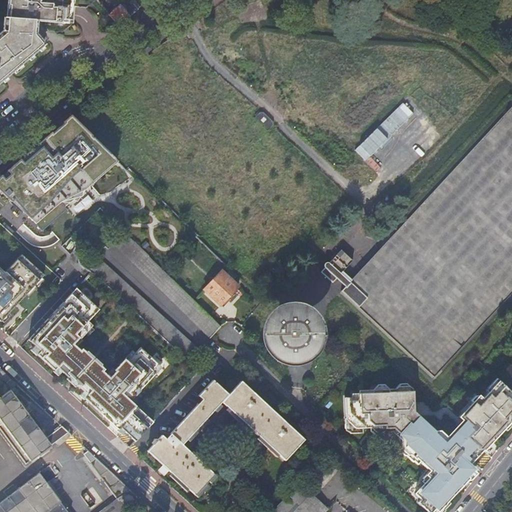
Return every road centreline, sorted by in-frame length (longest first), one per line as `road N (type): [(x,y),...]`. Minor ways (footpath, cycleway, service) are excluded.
road 1 (residential): [(0,350),(175,511)]
road 2 (tertiary): [(0,151),(131,42)]
road 3 (residential): [(131,42),(94,34),(0,114)]
